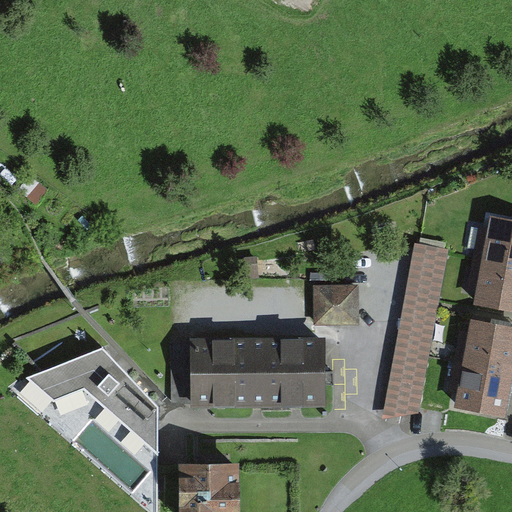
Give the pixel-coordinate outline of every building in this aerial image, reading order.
[(484,261),(511,266),(511,219),(500,217),(497,229),(491,228),(484,261)] [(455,249),(424,242),(387,423),(420,417),(455,249)] [(511,310),(511,266),(484,261),(478,290),(484,291),(481,304),(511,310)] [(359,291),(318,290),(317,317),(358,318),(359,291)] [(511,378),(511,334),(478,328),(475,342),(470,340),(464,369),(511,378)] [(325,342),(180,341),(180,403),(325,403),(325,342)] [(170,405),(113,350),(35,378),(64,407),(93,395),(162,462),(170,405)] [(462,410),(511,419),(511,378),(464,369),(459,395),(465,396),(462,410)] [(19,392),(144,511),(157,511),(162,462),(93,395),(64,407),(35,378),(19,392)] [(240,469),(183,471),(184,511),(242,511),(240,471),(240,469)]
